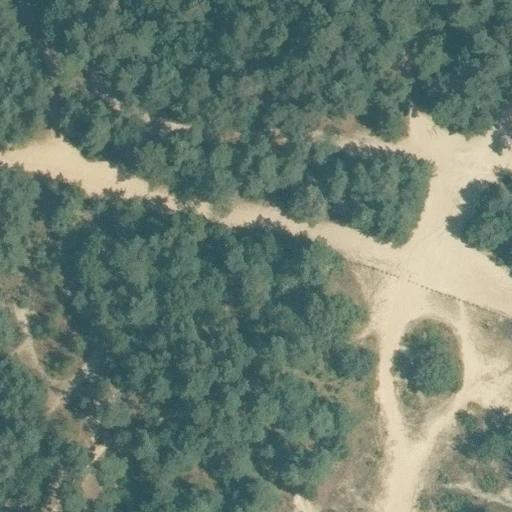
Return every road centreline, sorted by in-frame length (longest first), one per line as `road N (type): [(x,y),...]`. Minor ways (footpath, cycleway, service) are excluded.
road 1 (track): [(511,158),(433,152),(90,75),(46,39),(17,0)]
road 2 (track): [(0,159),(511,305)]
road 3 (track): [(511,120),(478,156),(452,213),(438,280)]
road 4 (track): [(433,152),(410,110),(400,21),(406,0)]
